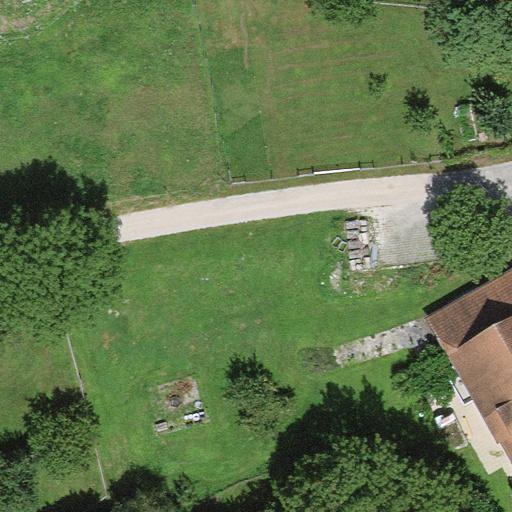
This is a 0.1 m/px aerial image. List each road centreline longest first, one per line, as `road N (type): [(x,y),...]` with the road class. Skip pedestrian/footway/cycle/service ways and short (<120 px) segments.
road 1 (residential): [(235,220),(511,164)]
road 2 (track): [(0,255),(235,220)]
